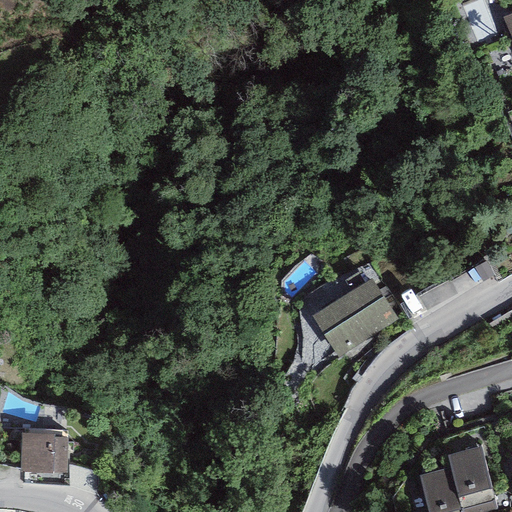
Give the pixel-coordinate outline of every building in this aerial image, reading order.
[(511,13),(502,18),(511,41),(511,13)] [(372,280),(312,317),(337,358),(397,321),(372,280)] [(54,434),(21,433),(20,472),(31,472),(31,473),(67,474),(67,437),(54,437),(54,434)] [(481,447),(447,455),(450,468),(461,511),(486,511),(497,509),(481,447)] [(461,511),(450,468),(418,476),(427,511),(461,511)]
